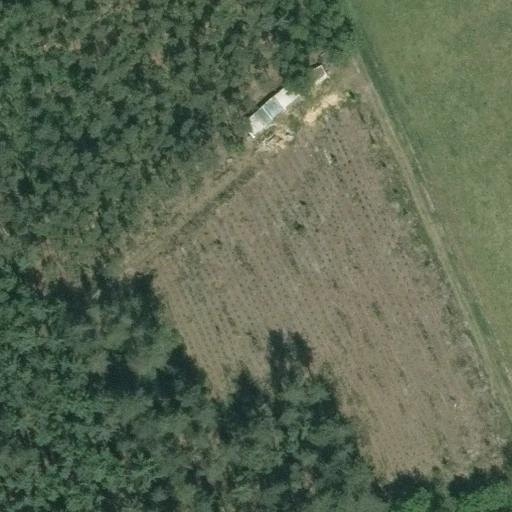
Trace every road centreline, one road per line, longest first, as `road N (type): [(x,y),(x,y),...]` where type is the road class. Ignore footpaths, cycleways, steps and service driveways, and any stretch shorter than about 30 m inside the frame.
road 1 (track): [(360,58),(201,203),(77,345),(0,230)]
road 2 (track): [(511,410),(335,0)]
